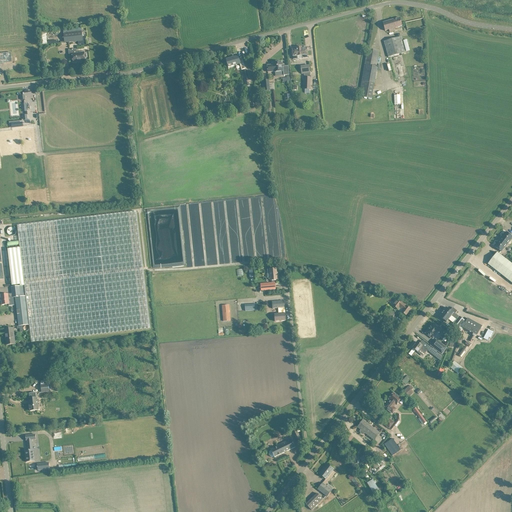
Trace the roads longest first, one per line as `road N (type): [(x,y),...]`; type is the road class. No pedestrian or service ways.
road 1 (unclassified): [(0,88),(128,73),(391,3),(511,29)]
road 2 (unclassified): [(266,511),(511,199)]
road 3 (unknown): [(311,455),(287,279)]
